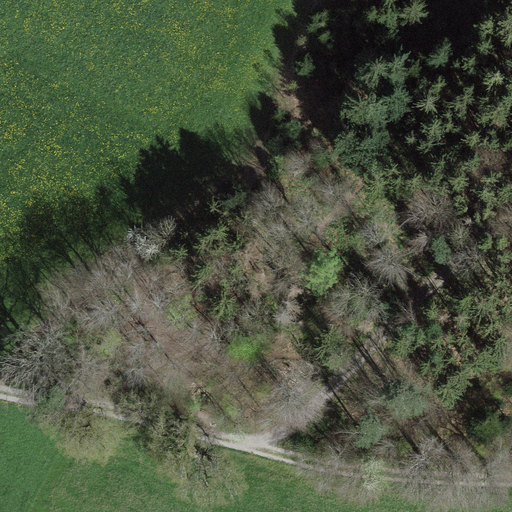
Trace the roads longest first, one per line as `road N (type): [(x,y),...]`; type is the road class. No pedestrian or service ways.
road 1 (track): [(0,390),(264,449),(439,479),(511,479)]
road 2 (track): [(264,449),(441,281),(511,226)]
